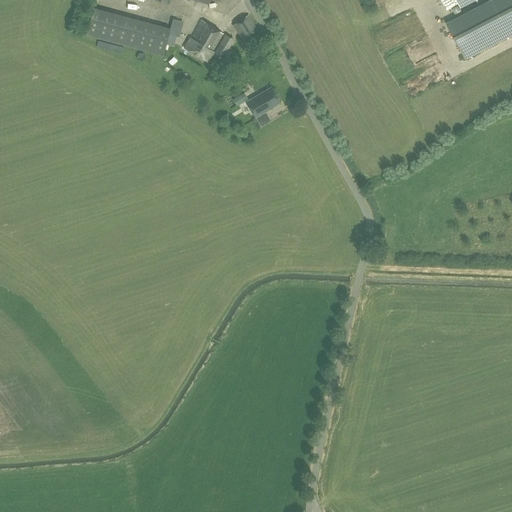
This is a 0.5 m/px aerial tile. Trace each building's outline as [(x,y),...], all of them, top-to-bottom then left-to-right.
[(511,0),(489,0),(446,23),(466,60),(511,35),(511,0)] [(85,35),(99,38),(163,55),(170,28),(93,8),(85,35)] [(257,29),(248,15),(233,26),(242,40),(257,29)] [(191,38),(190,37),(183,48),(208,63),(214,51),(213,50),(223,33),(202,20),(191,38)] [(178,21),(173,34),(181,36),(185,23),(178,21)] [(214,53),(224,58),(234,40),(225,34),(214,53)] [(433,62),(437,69),(445,65),(440,58),(433,62)] [(255,116),(265,110),(279,102),(271,89),(247,103),(255,116)] [(241,95),(233,99),(237,106),(245,102),(241,95)] [(234,121),(228,113),(222,117),(228,125),(234,121)]
